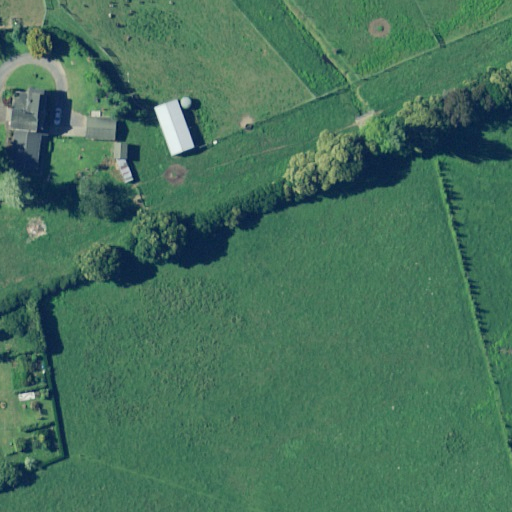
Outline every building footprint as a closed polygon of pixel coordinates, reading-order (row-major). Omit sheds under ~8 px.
[(42,138),(47,91),(28,89),(26,111),(12,110),(10,131),(14,131),(10,168),(39,171),(42,143),(42,138)] [(194,148),(177,101),(155,109),(171,156),(194,148)] [(116,140),(116,118),(87,118),(87,140),(116,140)] [(127,158),(127,143),(115,143),(115,158),(127,158)] [(126,160),(117,164),(125,184),(134,180),(126,160)]
